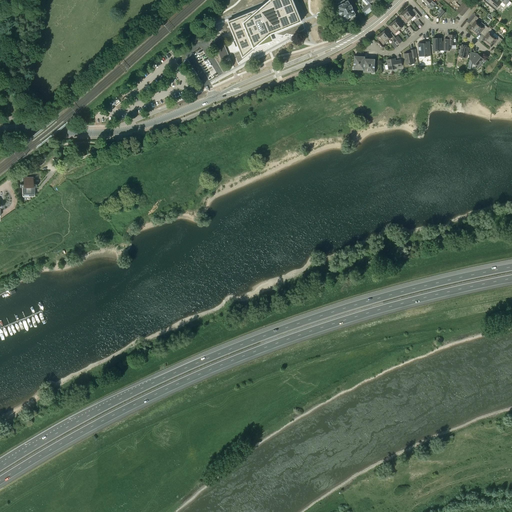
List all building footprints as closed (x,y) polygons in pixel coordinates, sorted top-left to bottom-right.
[(268,0),(259,8),(227,22),(243,58),(270,34),(302,21),(292,0),(268,0)] [(339,15),(341,16),(344,20),(346,19),(348,21),(356,17),(354,14),(355,14),(351,8),(352,7),(351,5),(350,5),(348,1),(347,1),(346,0),(343,0),(337,4),(340,10),(338,11),(338,13),(339,15)] [(363,0),(368,4),(362,9),(365,12),(368,8),(369,9),(372,7),(369,3),(372,0),(363,0)] [(427,8),(429,6),(431,9),(436,4),(432,1),(431,1),(430,0),(422,0),(427,5),(426,6),(427,8)] [(484,0),(483,1),(494,10),(502,2),(506,5),(510,0),(484,0)] [(440,8),(439,6),(438,7),(439,9),(437,11),(440,13),(437,16),(440,18),(445,12),(444,11),(440,8)] [(408,8),(404,12),(410,19),(414,16),(418,20),(421,17),(415,10),(412,12),(408,8)] [(410,19),(404,12),(399,15),(406,23),(410,19)] [(478,18),(473,13),(467,20),(472,24),(469,28),(473,32),(480,24),(476,21),(478,18)] [(397,19),(392,23),(399,30),(403,26),(397,19)] [(399,30),(392,23),(388,26),(394,34),(399,30)] [(484,28),(480,24),(473,32),(478,36),(481,31),(484,33),(488,28),(485,25),(484,28)] [(488,28),(484,33),(486,35),(482,39),(487,43),(495,33),(491,30),(492,29),(489,27),(488,28)] [(385,30),(381,33),(387,41),(391,38),(397,45),(399,43),(395,38),(391,33),(389,34),(385,30)] [(387,41),(381,33),(376,37),(380,42),(377,44),(382,49),(385,47),(383,45),(387,41)] [(499,36),(495,33),(487,43),(491,47),(495,42),(497,44),(502,39),(499,36)] [(450,50),(450,45),(456,45),(456,39),(456,35),(448,35),(448,39),(444,39),(444,50),(450,50)] [(444,50),(444,39),(444,41),(441,41),(441,38),(433,38),(433,50),(438,50),(438,51),(438,50),(441,50),(441,52),(444,52),(444,50)] [(429,42),(425,42),(426,43),(418,44),(418,55),(424,54),(424,56),(425,56),(430,55),(429,42)] [(466,57),(469,47),(461,45),(458,56),(463,57),(464,57),(466,57)] [(415,49),(410,50),(411,53),(404,54),(406,65),(408,64),(408,65),(409,65),(409,64),(414,63),(413,58),(416,57),(415,49)] [(474,53),(471,52),(469,59),(471,60),(472,61),(471,61),(477,66),(483,59),(480,56),(481,54),(478,54),(477,55),(474,53)] [(365,57),(364,57),(354,56),(353,69),(364,70),(363,72),(374,72),(375,59),(364,59),(365,57)] [(387,60),(388,65),(385,65),(385,70),(388,69),(388,70),(389,70),(390,70),(391,70),(392,70),(393,70),(394,69),(395,69),(395,68),(396,68),(396,67),(402,66),(400,60),(397,61),(395,61),(395,58),(387,60)] [(45,160),(44,160),(42,157),(35,162),(38,166),(45,160)] [(36,187),(36,184),(34,184),(34,178),(22,178),(22,184),(20,184),(20,187),(24,187),(24,193),(32,193),(32,187),(36,187)]
